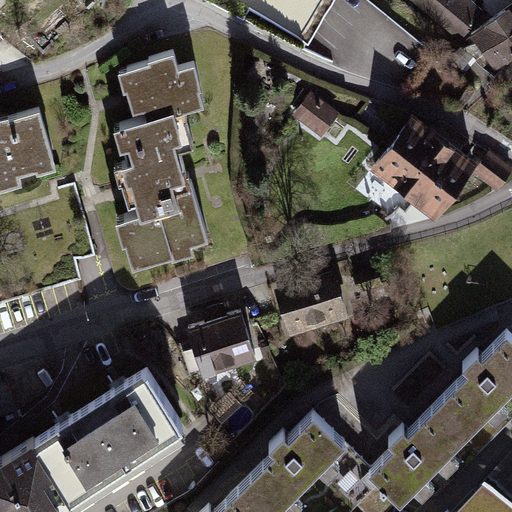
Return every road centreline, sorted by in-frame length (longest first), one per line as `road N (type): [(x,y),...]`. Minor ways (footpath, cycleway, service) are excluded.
road 1 (residential): [(511,192),(470,213),(0,357)]
road 2 (residential): [(179,0),(337,73),(466,116),(511,153)]
